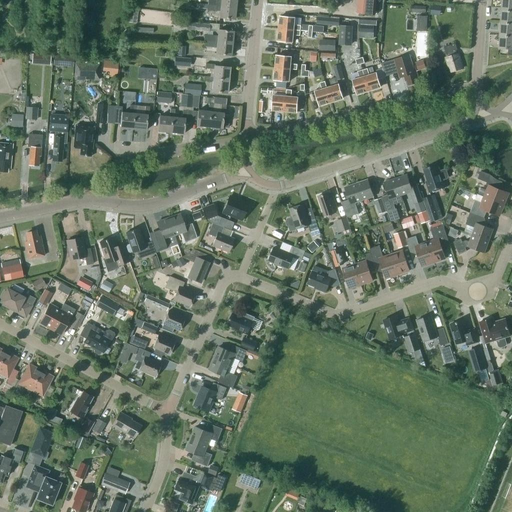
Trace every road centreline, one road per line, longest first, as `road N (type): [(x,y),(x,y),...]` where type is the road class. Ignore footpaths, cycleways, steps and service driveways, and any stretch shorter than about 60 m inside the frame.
road 1 (residential): [(239,276),(336,315),(444,279),(465,287),(496,277),(511,238)]
road 2 (residential): [(246,138),(351,120),(475,83)]
road 3 (unclassified): [(483,117),(277,186)]
road 4 (residential): [(167,412),(0,322)]
road 5 (residential): [(113,202),(117,160),(246,138)]
road 6 (residential): [(167,412),(223,281),(239,276)]
road 7 (tertiary): [(246,138),(258,0)]
road 8 (tertiary): [(113,202),(152,202),(241,168)]
